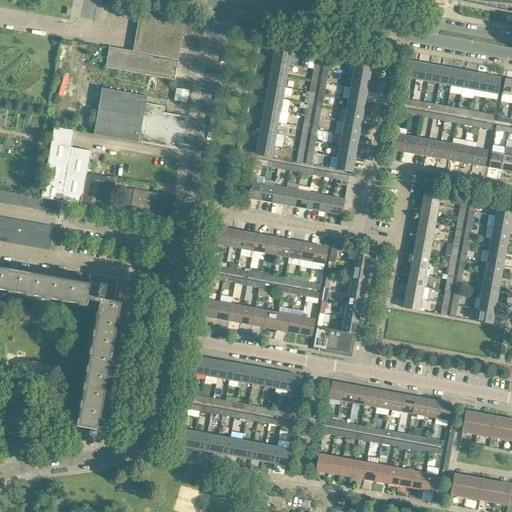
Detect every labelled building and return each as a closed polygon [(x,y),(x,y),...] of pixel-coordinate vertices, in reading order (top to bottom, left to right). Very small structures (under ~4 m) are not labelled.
[(511,0),(451,0),(454,0),(453,0),(460,0),(460,2),(461,2),(511,13),(511,0)] [(200,52),(205,25),(185,22),(185,21),(140,13),(133,52),(178,60),(180,49),(200,52)] [(277,38),(275,50),(291,53),(293,41),(277,38)] [(133,52),(109,47),(109,48),(106,67),(145,75),(175,80),(178,60),(133,52)] [(289,64),(291,53),(275,50),(273,62),(289,64)] [(371,67),(373,55),(357,52),(357,53),(355,64),(371,67)] [(418,63),(407,61),(404,77),(415,79),(418,63)] [(273,62),(271,73),(287,76),(289,64),(273,62)] [(415,79),(427,81),(430,66),(418,63),(415,79)] [(355,64),(353,76),(369,79),(371,67),(355,64)] [(442,68),(430,66),(427,81),(439,83),(442,68)] [(453,70),(442,68),(439,83),(451,86),(453,70)] [(465,72),(453,70),(451,86),(462,88),(465,72)] [(477,74),(465,72),(462,88),(474,90),(477,74)] [(284,88),(287,76),(271,73),(269,85),(284,88)] [(489,76),(477,74),(474,90),(486,92),(489,76)] [(367,91),(369,79),(353,76),(351,88),(367,91)] [(501,78),(489,76),(486,92),(498,94),(501,78)] [(502,94),(511,95),(511,80),(505,79),(502,94)] [(269,85),(266,97),(282,99),(284,88),(269,85)] [(94,135),(182,150),(182,147),(180,147),(184,127),(186,128),(188,117),(162,113),(163,106),(145,103),(146,96),(117,91),(102,88),(94,135)] [(365,102),(367,91),(351,88),(349,99),(365,102)] [(307,104),(312,105),(314,93),(309,92),(309,94),(302,93),(301,99),(307,100),(307,104)] [(280,111),(282,99),(266,97),(264,108),(280,111)] [(362,114),(365,102),(349,99),(347,111),(362,114)] [(71,101),(68,119),(92,123),(95,105),(71,101)] [(264,108),(262,120),(278,123),(280,111),(264,108)] [(360,126),(362,114),(347,111),(345,123),(360,126)] [(302,127),(308,128),(310,117),(305,116),(301,115),(299,123),(303,124),(302,127)] [(276,135),(278,123),(262,120),(260,132),(276,135)] [(358,137),(360,126),(345,123),(342,134),(358,137)] [(51,200),(57,201),(66,202),(74,204),(80,205),(86,174),(90,151),(71,148),(74,131),(54,127),(48,163),(47,166),(41,198),(45,199),(51,200)] [(260,132),(258,143),(274,146),(276,135),(260,132)] [(356,149),(358,137),(342,134),(340,146),(356,149)] [(391,150),(403,152),(405,136),(394,134),(393,134),(391,150)] [(417,138),(405,136),(403,152),(414,154),(417,138)] [(417,138),(414,154),(426,156),(429,140),(417,138)] [(440,142),(429,140),(426,156),(438,158),(440,142)] [(438,158),(449,160),(452,145),(440,142),(438,158)] [(272,158),(274,146),(258,143),(256,155),(272,158)] [(464,147),(452,145),(449,160),(461,162),(464,147)] [(354,161),(356,149),(340,146),(338,158),(354,161)] [(461,162),(473,165),(475,149),(464,147),(461,162)] [(511,171),(511,148),(506,147),(504,155),(501,170),(511,171)] [(488,151),(475,149),(473,165),(485,167),(488,151)] [(91,151),(90,151),(86,174),(80,205),(110,211),(116,178),(87,174),(91,151)] [(491,153),(489,168),(501,170),(504,155),(491,153)] [(352,173),(354,161),(338,158),(336,170),(352,173)] [(254,164),(266,167),(267,161),(255,159),(254,164)] [(361,178),(337,174),(336,180),(348,182),(347,182),(360,184),(361,178)] [(263,185),(251,182),(248,198),(260,200),(263,185)] [(359,190),(360,184),(347,182),(346,188),(359,190)] [(275,187),(263,185),(260,200),(272,203),(275,187)] [(272,203),(283,205),(286,189),(275,187),(272,203)] [(346,188),(345,195),(357,197),(359,190),(346,188)] [(298,191),(286,189),(283,205),(295,207),(298,191)] [(166,201),(167,195),(153,193),(153,194),(134,190),(130,214),(136,215),(138,208),(163,213),(165,204),(166,204),(167,202),(166,201)] [(2,203),(8,204),(10,192),(4,191),(2,203)] [(295,207),(307,209),(310,193),(298,191),(295,207)] [(425,191),(422,203),(438,206),(440,194),(425,191)] [(8,204),(14,205),(16,193),(10,192),(8,204)] [(14,205),(20,206),(22,195),(16,193),(14,205)] [(307,209),(318,211),(321,195),(310,193),(307,209)] [(20,206),(26,207),(28,196),(22,195),(20,206)] [(333,197),(321,195),(318,211),(330,213),(333,197)] [(356,203),(357,197),(345,195),(344,199),(345,199),(345,201),(356,203)] [(26,207),(31,208),(34,197),(28,196),(26,207)] [(34,197),(31,208),(38,210),(40,198),(34,197)] [(344,200),(333,197),(330,213),(342,215),(342,214),(344,207),(345,201),(345,199),(344,199),(344,200)] [(51,200),(45,199),(43,211),(49,212),(51,200)] [(355,209),(356,203),(345,201),(344,207),(355,209)] [(436,217),(438,206),(422,203),(420,214),(436,217)] [(511,219),(511,214),(511,206),(498,204),(495,216),(511,219)] [(354,216),(355,209),(344,207),(342,214),(354,216)] [(434,229),(436,217),(420,214),(418,226),(434,229)] [(495,216),(493,228),(509,231),(511,219),(495,216)] [(3,230),(9,231),(11,219),(5,218),(3,230)] [(17,220),(11,219),(9,231),(15,232),(17,220)] [(15,232),(21,233),(23,221),(17,220),(15,232)] [(29,222),(23,221),(21,233),(27,234),(29,222)] [(27,234),(33,235),(35,223),(29,222),(27,234)] [(41,224),(35,223),(33,235),(39,236),(41,224)] [(478,225),(472,224),(467,223),(465,235),(470,236),(471,230),(477,231),(478,225)] [(39,236),(45,237),(47,225),(41,224),(39,236)] [(53,226),(47,225),(45,237),(51,238),(53,226)] [(220,228),(208,226),(205,242),(217,245),(220,228)] [(418,226),(416,238),(432,241),(434,229),(418,226)] [(217,245),(229,247),(232,230),(220,228),(217,245)] [(507,242),(509,231),(493,228),(492,233),(489,232),(487,239),(491,239),(507,242)] [(1,242),(7,243),(9,231),(3,230),(1,242)] [(244,232),(232,230),(229,247),(241,249),(244,232)] [(15,232),(9,231),(7,243),(13,244),(15,232)] [(13,244),(19,245),(21,233),(15,232),(13,244)] [(256,234),(244,232),(241,249),(253,251),(256,234)] [(27,234),(21,233),(19,245),(25,246),(27,234)] [(25,246),(31,247),(33,235),(27,234),(25,246)] [(268,237),(256,234),(253,251),(265,253),(268,237)] [(39,236),(33,235),(31,247),(37,248),(39,236)] [(37,248),(42,249),(45,237),(39,236),(37,248)] [(51,238),(45,237),(42,249),(48,250),(51,238)] [(280,239),(268,237),(265,253),(277,256),(280,239)] [(416,238),(414,249),(430,252),(432,241),(416,238)] [(292,241),(280,239),(277,256),(289,258),(292,241)] [(505,254),(507,242),(491,239),(489,251),(505,254)] [(289,258),(300,260),(303,243),(292,241),(289,258)] [(315,245),(303,243),(300,260),(312,262),(315,245)] [(312,262),(324,264),(327,248),(315,245),(312,262)] [(337,249),(331,248),(329,261),(335,262),(337,249)] [(428,264),(429,258),(433,259),(434,253),(430,252),(414,249),(412,261),(428,264)] [(503,266),(505,254),(489,251),(487,263),(503,266)] [(368,268),(369,262),(370,255),(356,253),(355,260),(348,259),(347,265),(368,268)] [(459,270),(464,271),(470,272),(471,266),(465,265),(466,259),(461,258),(459,270)] [(426,276),(428,264),(412,261),(410,273),(426,276)] [(501,277),(503,266),(487,263),(485,275),(501,277)] [(347,265),(345,278),(351,279),(366,281),(368,268),(347,265)] [(90,284),(0,267),(0,289),(87,306),(88,300),(99,303),(77,426),(87,428),(86,430),(92,431),(91,436),(97,437),(121,306),(113,305),(117,287),(114,286),(115,281),(91,276),(90,284)] [(442,279),(447,280),(452,281),(454,269),(449,268),(448,276),(442,275),(442,279)] [(423,287),(426,276),(410,273),(408,284),(423,287)] [(332,275),(327,274),(324,287),(330,289),(333,275),(332,275)] [(498,289),(501,277),(485,275),(483,286),(498,289)] [(351,279),(349,292),(363,295),(366,281),(351,279)] [(408,284),(406,296),(421,299),(423,287),(408,284)] [(496,301),(498,289),(483,286),(480,298),(496,301)] [(330,289),(324,287),(322,300),(328,302),(330,289)] [(349,292),(346,305),(361,308),(363,295),(349,292)] [(419,311),(421,299),(406,296),(403,308),(419,311)] [(192,314),(204,317),(207,300),(195,298),(192,314)] [(494,312),(496,301),(480,298),(478,310),(494,312)] [(219,302),(207,300),(204,317),(216,319),(219,302)] [(328,302),(322,300),(320,314),(326,315),(328,302)] [(216,319),(228,321),(231,304),(219,302),(216,319)] [(243,307),(231,304),(228,321),(240,323),(243,307)] [(346,305),(344,318),(358,321),(361,308),(346,305)] [(240,323),(252,325),(255,309),(243,307),(240,323)] [(267,311),(255,309),(252,325),(264,328),(267,311)] [(492,324),(494,312),(478,310),(476,321),(492,324)] [(264,328),(276,330),(279,313),(267,311),(264,328)] [(291,315),(279,313),(276,330),(288,332),(291,315)] [(320,314),(317,327),(322,328),(323,322),(328,323),(330,315),(326,315),(320,314)] [(288,332),(300,334),(303,317),(291,315),(288,332)] [(314,320),(303,317),(300,334),(311,336),(314,320)] [(344,318),(342,331),(353,334),(356,334),(358,321),(344,318)] [(323,328),(317,327),(314,347),(325,349),(329,329),(323,328)] [(342,331),(329,329),(325,349),(349,353),(352,334),(353,334),(342,331)] [(197,357),(185,355),(182,371),(194,373),(197,357)] [(208,360),(197,357),(194,373),(205,375),(208,360)] [(220,362),(208,360),(205,375),(217,377),(220,362)] [(220,362),(217,377),(216,386),(222,387),(223,379),(229,379),(232,364),(220,362)] [(243,366),(232,364),(229,379),(240,382),(243,366)] [(255,368),(243,366),(240,382),(252,384),(255,368)] [(267,370),(255,368),(252,384),(264,386),(267,370)] [(278,372),(267,370),(264,386),(275,388),(278,372)] [(290,374),(278,372),(275,388),(287,390),(290,374)] [(302,376),(290,374),(287,390),(299,392),(302,376)] [(329,399),(340,401),(343,384),(332,382),(329,399)] [(355,386),(343,384),(340,401),(352,403),(355,386)] [(352,403),(364,405),(367,388),(355,386),(352,403)] [(379,391),(367,388),(364,405),(376,407),(379,391)] [(376,407),(388,409),(391,393),(379,391),(376,407)] [(403,395),(391,393),(388,409),(400,412),(403,395)] [(400,412),(412,414),(415,397),(403,395),(400,412)] [(427,399),(415,397),(412,414),(424,416),(427,399)] [(424,416),(436,418),(439,401),(427,399),(424,416)] [(451,404),(439,401),(436,418),(448,420),(451,404)] [(466,411),(463,424),(462,434),(463,430),(467,431),(467,433),(486,437),(487,435),(491,435),(494,416),(482,414),(482,415),(478,414),(478,413),(466,411)] [(506,419),(494,416),(491,435),(490,439),(491,440),(491,435),(495,436),(495,438),(511,441),(511,419),(511,420),(506,419)] [(184,430),(172,428),(169,444),(181,446),(184,430)] [(181,446),(192,448),(195,432),(184,430),(181,446)] [(195,432),(192,448),(204,450),(207,434),(195,432)] [(204,450),(216,452),(219,437),(207,434),(204,450)] [(219,437),(216,452),(227,454),(230,439),(219,437)] [(227,454),(239,457),(242,441),(230,439),(227,454)] [(242,441),(239,457),(251,459),(254,443),(242,441)] [(251,459),(262,461),(265,445),(254,443),(251,459)] [(265,445),(262,461),(274,463),(277,447),(265,445)] [(274,463),(286,465),(289,449),(277,447),(274,463)] [(331,456),(319,454),(316,471),(328,473),(331,456)] [(328,473),(340,475),(343,458),(331,456),(328,473)] [(343,458),(340,475),(352,477),(355,460),(343,458)] [(352,477),(364,479),(367,463),(355,460),(352,477)] [(367,463),(364,479),(375,481),(378,465),(367,463)] [(375,481),(387,484),(390,467),(378,465),(375,481)] [(390,467),(387,484),(399,486),(402,469),(390,467)] [(399,486),(411,488),(414,471),(402,469),(399,486)] [(414,471),(411,488),(423,490),(426,473),(414,471)] [(423,490),(435,492),(438,476),(426,473),(423,490)] [(467,476),(454,474),(453,482),(450,497),(451,497),(452,493),(456,494),(455,496),(475,499),(475,497),(479,498),(483,479),(471,477),(471,478),(466,477),(467,476)] [(483,479),(479,498),(479,502),(480,498),(484,499),(483,501),(503,505),(504,503),(508,503),(507,507),(508,507),(511,484),(499,482),(499,483),(495,482),(495,481),(483,479)]
